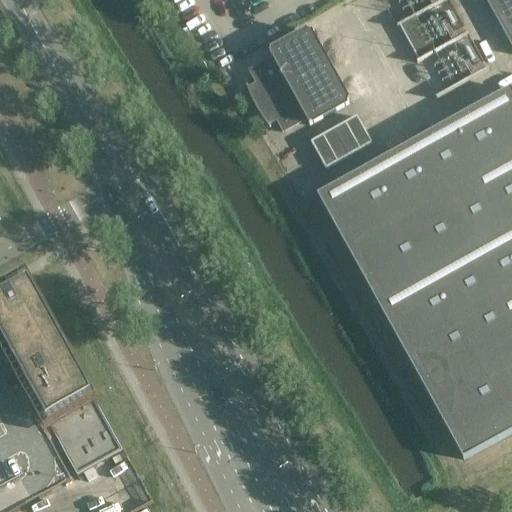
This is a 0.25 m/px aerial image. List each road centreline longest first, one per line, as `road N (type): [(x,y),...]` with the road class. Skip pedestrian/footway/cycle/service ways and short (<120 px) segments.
road 1 (unclassified): [(328,511),(137,175)]
road 2 (unclassified): [(109,193),(150,298),(260,503)]
road 3 (unclassified): [(19,2),(25,32),(109,193)]
road 4 (unclassified): [(137,175),(19,2)]
road 5 (unclassified): [(109,193),(0,253)]
